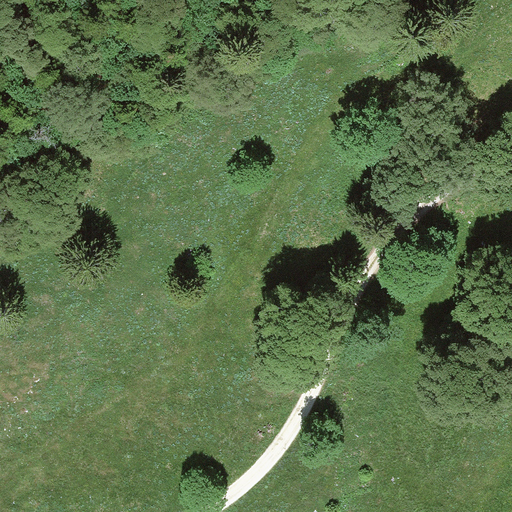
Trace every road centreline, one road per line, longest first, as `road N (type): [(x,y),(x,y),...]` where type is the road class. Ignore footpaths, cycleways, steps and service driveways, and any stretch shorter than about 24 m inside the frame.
road 1 (unclassified): [(289,430),(382,243),(420,193),(511,143)]
road 2 (residential): [(193,511),(246,482),(289,430)]
